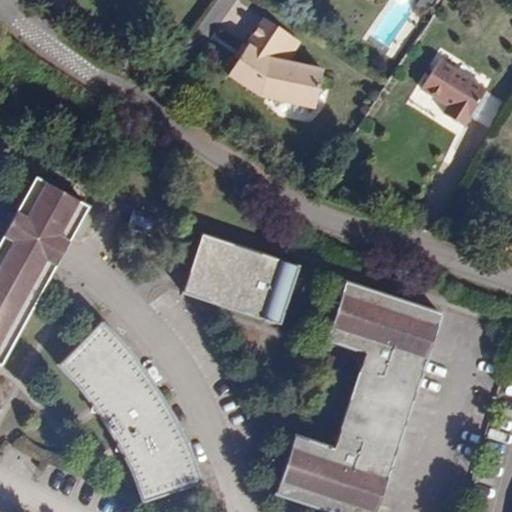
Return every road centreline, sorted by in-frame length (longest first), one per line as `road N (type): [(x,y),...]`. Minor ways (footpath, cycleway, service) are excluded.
road 1 (residential): [(511,282),(332,223),(98,85),(0,6)]
road 2 (unclassified): [(240,511),(193,401),(125,309),(84,264),(0,222)]
road 3 (unclassified): [(424,511),(478,341)]
road 4 (track): [(84,264),(0,411)]
